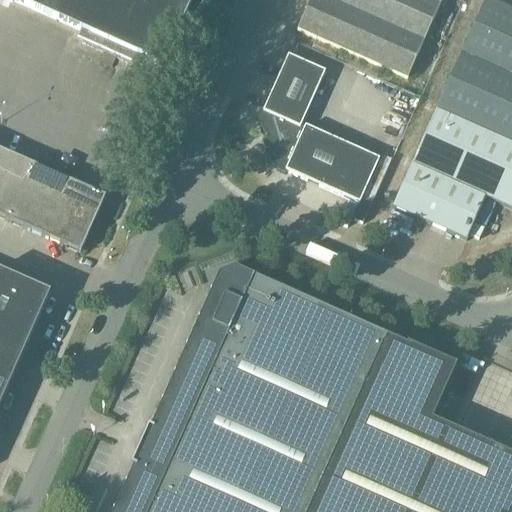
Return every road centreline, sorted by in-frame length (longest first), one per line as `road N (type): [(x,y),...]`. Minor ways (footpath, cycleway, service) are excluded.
road 1 (unclassified): [(173,184),(483,320),(511,324)]
road 2 (unclassified): [(28,511),(173,184)]
road 3 (unclassified): [(173,184),(257,0)]
